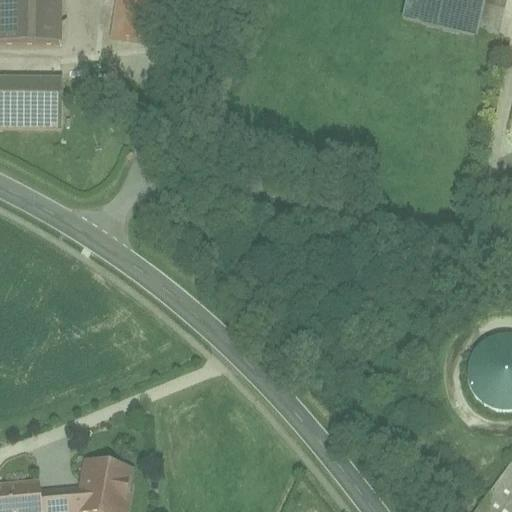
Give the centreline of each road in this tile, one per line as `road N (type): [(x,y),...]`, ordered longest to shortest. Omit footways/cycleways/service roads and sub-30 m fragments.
road 1 (residential): [(511,249),(181,177),(136,180),(91,241)]
road 2 (tertiary): [(91,241),(245,359),(376,511)]
road 3 (track): [(245,359),(0,450)]
road 4 (unknown): [(470,240),(508,64)]
